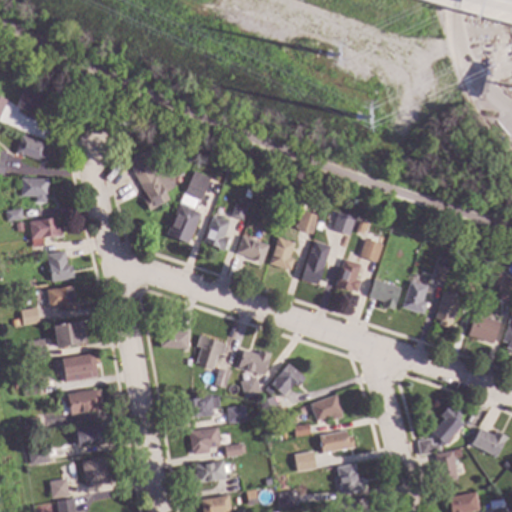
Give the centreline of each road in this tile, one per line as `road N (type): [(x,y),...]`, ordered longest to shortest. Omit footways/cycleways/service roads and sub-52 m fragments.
road 1 (residential): [(511,398),(116,262)]
road 2 (residential): [(87,140),(116,262),(154,511)]
road 3 (residential): [(373,345),(408,511)]
